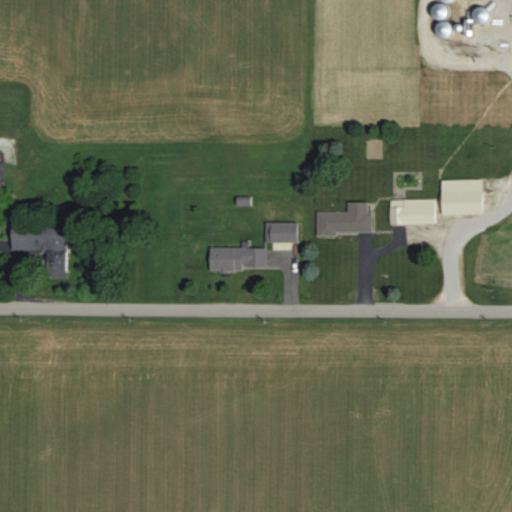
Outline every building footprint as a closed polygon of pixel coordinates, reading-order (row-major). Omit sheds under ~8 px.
[(452,11),(443,0),(442,0),(430,10),(441,23),(434,28),(443,39),(455,30),(444,16),(452,11)] [(490,6),(474,6),(474,17),(465,17),(465,38),(474,38),(474,22),(490,22),(490,6)] [(442,213),(484,213),(484,179),(442,179),(442,213)] [(435,198),(390,198),(390,223),(435,223),(435,198)] [(317,211),(317,233),(372,233),(372,201),(348,201),(348,211),(317,211)] [(14,221),(13,248),(50,249),(50,274),(67,274),(69,222),(14,221)] [(211,269),(266,269),(266,247),(211,246),(211,269)]
